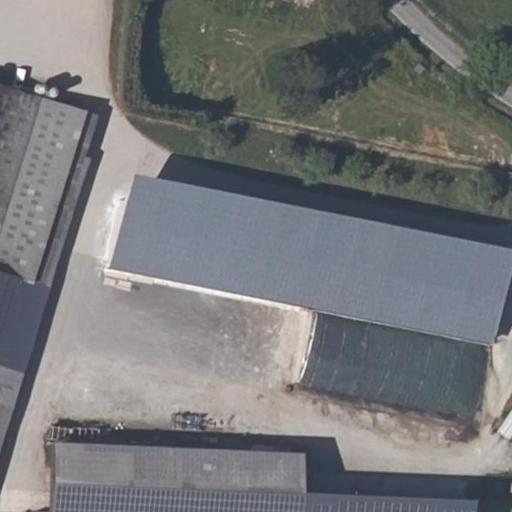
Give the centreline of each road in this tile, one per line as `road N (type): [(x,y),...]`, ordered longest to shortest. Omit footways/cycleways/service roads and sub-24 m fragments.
road 1 (track): [(6,511),(94,186),(128,163),(511,246)]
road 2 (unclassified): [(394,0),(475,77),(511,98)]
